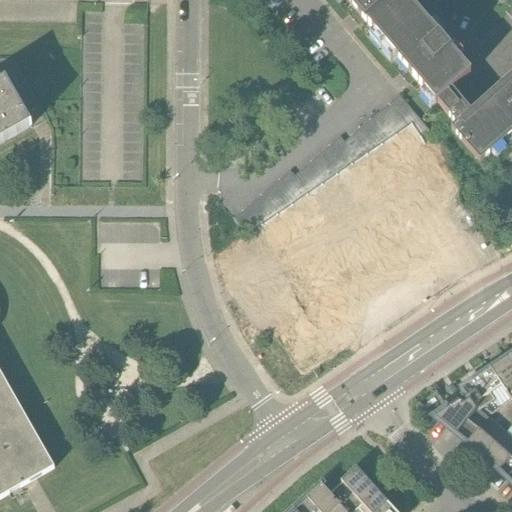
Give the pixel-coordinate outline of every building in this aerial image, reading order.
[(484,102),(464,81),(470,75),(420,16),(405,0),(345,0),(385,46),(438,105),(456,126),(452,130),(481,164),(511,137),(511,79),(485,102),(484,102)] [(0,500),(38,480),(55,470),(1,376),(0,373),(0,146),(31,128),(6,84),(0,87),(0,500)] [(428,131),(399,97),(344,144),(340,139),(294,178),(290,173),(234,221),(247,236),(260,227),(261,229),(411,128),(418,138),(421,136),(428,131)] [(302,315),(466,204),(423,140),(259,251),(251,239),(223,258),(274,334),(281,345),(310,326),(302,315)] [(511,403),(511,375),(504,364),(492,372),(491,372),(491,373),(488,376),(499,390),(502,388),(511,403)] [(461,393),(477,409),(479,408),(477,405),(499,390),(488,376),(463,392),(462,392),(461,393)] [(437,418),(462,442),(486,417),(485,417),(477,409),(461,393),(437,418)] [(462,442),(484,460),(510,438),(486,417),(462,442)] [(499,473),(508,481),(511,477),(511,439),(510,438),(484,460),(499,473)] [(394,511),(389,506),(356,470),(341,483),(342,484),(336,489),(351,511),(357,511),(360,510),(361,511),(394,511)] [(351,511),(336,489),(330,495),(321,486),(320,487),(321,488),(318,491),(317,490),(303,502),(311,511),(351,511)] [(311,511),(303,502),(294,511),(293,511),(292,511),(311,511)]
